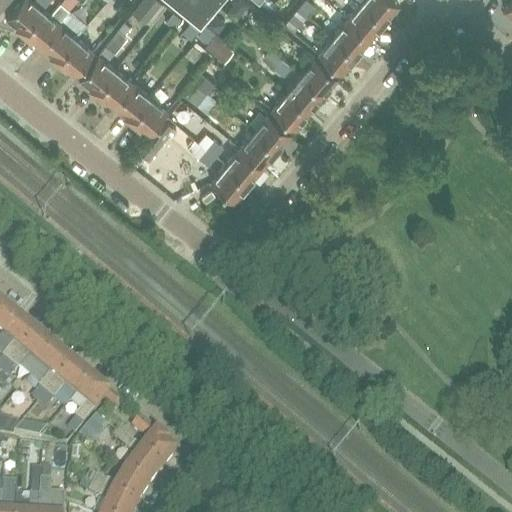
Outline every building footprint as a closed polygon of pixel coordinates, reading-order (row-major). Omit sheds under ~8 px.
[(33,0),(20,0),(5,17),(23,32),(42,9),(32,2),(33,0)] [(157,0),(143,0),(133,12),(145,23),(161,3),(157,0)] [(164,0),(168,3),(182,15),(183,14),(191,5),(194,0),(164,0)] [(202,0),(194,0),(191,5),(207,19),(214,10),(202,0)] [(221,2),(218,0),(202,0),(214,10),(218,6),(221,2)] [(303,0),(298,8),(307,15),(314,6),(306,0),(303,0)] [(362,0),(360,2),(384,22),(398,4),(393,0),(362,0)] [(346,19),(370,39),(384,22),(360,2),(346,19)] [(49,16),(42,9),(23,32),(40,46),(59,23),(69,11),(59,3),(49,16)] [(191,5),(183,14),(182,15),(199,28),(203,23),(207,19),(191,5)] [(298,8),(290,17),(299,24),(307,15),(298,8)] [(59,23),(40,46),(57,60),(82,29),(87,24),(70,10),(69,11),(59,23)] [(174,28),(181,19),(173,13),(165,21),(174,28)] [(332,36),(355,56),(370,39),(346,19),(332,36)] [(191,39),(198,30),(189,23),(182,32),(191,39)] [(197,34),(199,36),(207,43),(214,33),(205,26),(197,34)] [(99,44),(82,29),(57,60),(74,75),(99,44)] [(332,36),(318,54),(341,73),(355,56),(332,36)] [(205,48),(224,64),(233,53),(214,37),(205,48)] [(115,69),(105,61),(113,52),(105,45),(79,78),(96,93),(115,69)] [(191,46),(184,55),(193,62),(200,53),(191,46)] [(282,75),(289,66),(279,57),(272,67),(282,75)] [(300,75),(323,94),(338,77),(315,57),(300,75)] [(132,83),(115,69),(96,93),(113,106),(132,83)] [(286,92),(309,111),(323,94),(300,75),(286,92)] [(207,92),(213,84),(204,76),(197,84),(207,92)] [(197,85),(196,84),(190,80),(180,93),(186,98),(187,98),(197,105),(207,92),(197,84),(197,85)] [(113,106),(130,120),(149,97),(132,83),(113,106)] [(286,92),(271,109),(294,129),(309,111),(286,92)] [(167,111),(149,97),(130,120),(148,135),(167,111)] [(276,150),(291,133),(267,113),(253,131),(276,150)] [(276,150),(253,131),(239,148),(262,167),(276,150)] [(206,149),(216,157),(223,148),(214,140),(206,149)] [(225,164),(248,184),(262,167),(239,148),(225,164)] [(203,153),(198,159),(208,167),(216,157),(206,149),(203,153)] [(225,164),(225,165),(210,182),(234,201),(248,184),(225,164)] [(181,242),(175,249),(187,260),(194,253),(181,242)] [(0,332),(3,335),(17,317),(0,302),(0,332)] [(5,369),(9,364),(21,350),(37,333),(17,317),(3,335),(12,342),(1,356),(1,357),(0,358),(0,371),(2,373),(5,369)] [(21,350),(9,364),(5,369),(2,373),(8,378),(16,369),(27,355),(42,368),(57,350),(37,333),(21,350)] [(81,369),(57,350),(42,368),(48,372),(37,387),(38,387),(30,397),(44,409),(52,399),(64,386),(65,387),(81,369)] [(65,387),(84,403),(86,404),(101,386),(81,369),(65,387)] [(177,376),(168,369),(159,380),(168,387),(177,376)] [(122,404),(101,386),(86,404),(84,403),(73,416),(74,418),(66,427),(74,433),(93,410),(94,411),(103,400),(116,411),(122,404)] [(114,432),(140,451),(162,468),(175,452),(165,444),(168,441),(138,418),(130,428),(148,442),(142,449),(116,429),(114,432)] [(124,470),(148,486),(162,468),(140,451),(114,432),(111,435),(118,441),(118,443),(135,457),(124,470)] [(41,469),(40,484),(37,511),(63,511),(64,504),(64,493),(48,492),(49,469),(41,469)] [(92,482),(111,491),(137,504),(148,486),(124,470),(116,484),(96,476),(92,482)] [(0,511),(13,511),(14,507),(1,506),(2,494),(0,494),(1,480),(0,480),(0,511)] [(111,491),(92,482),(87,491),(97,496),(97,497),(107,501),(101,511),(133,511),(136,507),(137,504),(111,491)] [(14,507),(13,511),(37,511),(40,484),(28,483),(27,507),(14,507)]
